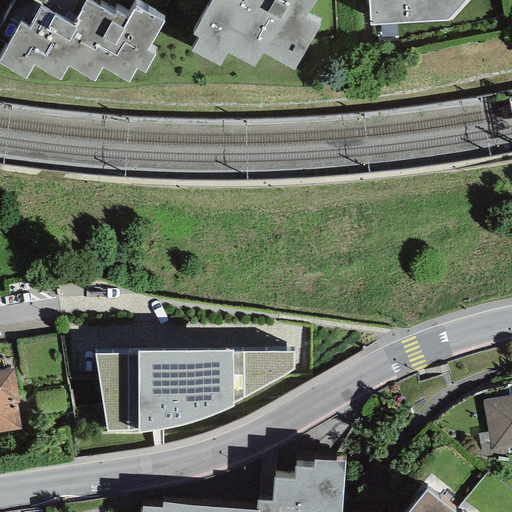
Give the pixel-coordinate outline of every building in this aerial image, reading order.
[(148,51),(164,22),(148,13),(147,14),(135,8),(128,20),(117,13),(114,18),(85,1),(85,0),(15,0),(0,26),(0,41),(8,46),(0,58),(0,64),(25,79),(33,65),(60,81),(68,67),(94,82),(102,68),(128,83),(136,69),(144,74),(155,55),(148,51)] [(220,67),(227,53),(254,67),(261,53),(294,71),(319,27),(305,19),(315,0),(244,0),(243,3),(237,0),(211,0),(192,35),(199,39),(191,51),(220,67)] [(368,0),(370,25),(449,19),(466,0),(368,0)] [(95,354),(107,432),(138,430),(138,434),(162,431),(233,407),(233,404),(294,370),(294,352),(233,352),(233,350),(138,352),(137,355),(95,354)] [(0,433),(21,430),(17,404),(20,404),(14,368),(0,370),(0,433)] [(511,396),(508,397),(482,400),(490,450),(511,446),(511,396)] [(341,511),(345,462),(313,460),(313,469),(295,468),(294,480),(274,478),(272,501),(256,500),(255,510),(163,503),(162,509),(143,507),(142,511),(341,511)] [(454,511),(426,490),(408,511),(454,511)]
